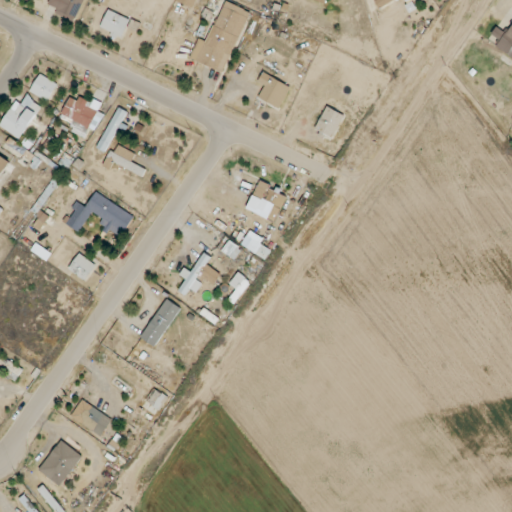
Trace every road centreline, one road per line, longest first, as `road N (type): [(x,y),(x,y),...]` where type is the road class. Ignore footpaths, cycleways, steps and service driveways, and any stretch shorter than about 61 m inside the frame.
road 1 (residential): [(37,38),(0,90),(3,462),(233,130)]
road 2 (residential): [(0,18),(334,179)]
